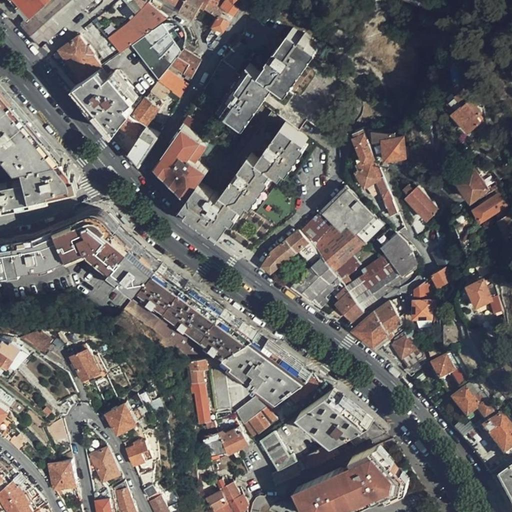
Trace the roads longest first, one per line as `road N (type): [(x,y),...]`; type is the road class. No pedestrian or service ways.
road 1 (tertiary): [(487,511),(463,467),(405,397),(167,217),(0,26)]
road 2 (tertiary): [(110,187),(153,231),(388,407),(461,511)]
road 3 (residential): [(146,511),(111,434),(86,411),(75,423),(92,511)]
road 4 (unknown): [(410,432),(276,486),(252,467)]
road 5 (tertiary): [(0,58),(110,187)]
